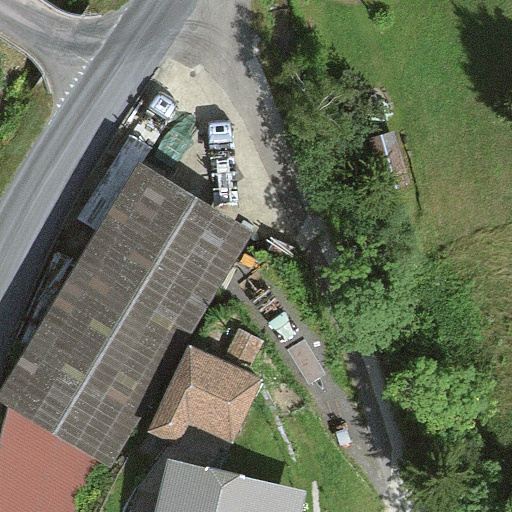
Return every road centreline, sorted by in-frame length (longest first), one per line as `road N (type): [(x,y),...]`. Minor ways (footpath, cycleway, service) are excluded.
road 1 (track): [(408,511),(244,75),(193,0)]
road 2 (tertiary): [(168,0),(50,172),(0,266)]
road 3 (track): [(0,6),(111,76)]
